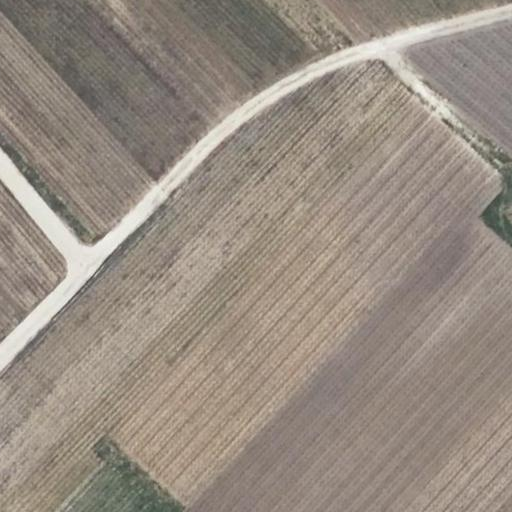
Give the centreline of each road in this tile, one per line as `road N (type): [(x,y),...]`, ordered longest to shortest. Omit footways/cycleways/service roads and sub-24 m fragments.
road 1 (track): [(0,355),(251,103),(342,57),(511,13)]
road 2 (track): [(90,264),(0,163)]
